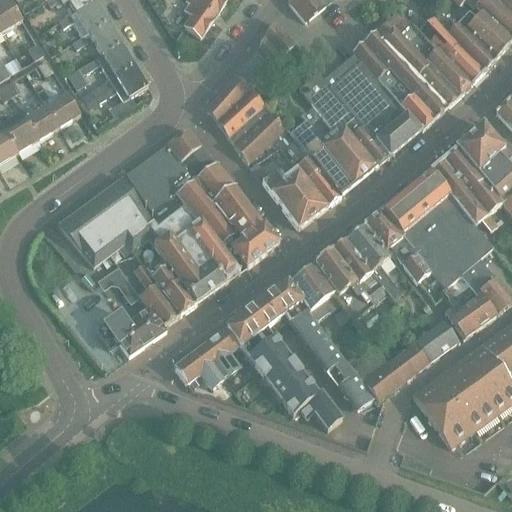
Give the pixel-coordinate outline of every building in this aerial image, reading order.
[(52,0),(46,4),(50,11),(60,5),(62,8),(68,5),(75,17),(94,5),(90,0),(52,0)] [(189,0),(189,1),(215,19),(228,0),(189,0)] [(291,0),(287,6),(304,26),(324,9),(315,0),(291,0)] [(315,0),(324,9),(335,0),(315,0)] [(449,0),(455,5),(453,7),(459,12),(466,4),(471,0),(449,0)] [(511,0),(471,0),(466,4),(473,11),(474,10),(476,9),(511,42),(511,0)] [(200,41),(215,19),(189,1),(187,4),(190,6),(184,14),(191,18),(183,30),(200,41)] [(0,8),(0,36),(1,37),(22,24),(9,3),(0,8)] [(468,17),(458,28),(494,64),(511,45),(511,42),(476,9),(474,11),(481,17),(476,23),(469,16),(473,11),(466,4),(459,12),(468,17)] [(69,20),(59,26),(63,32),(72,27),(81,42),(107,27),(94,5),(75,17),(69,20)] [(443,14),(432,24),(483,76),(494,64),(458,28),(443,14)] [(375,35),(374,36),(375,37),(376,36),(378,38),(376,40),(378,42),(379,41),(394,57),(447,112),(471,89),(418,37),(396,16),(375,35)] [(424,32),(418,37),(471,89),(483,76),(432,24),(424,32)] [(281,60),(270,70),(277,77),(288,67),(281,60),(294,48),(284,35),(273,26),(263,40),(281,60)] [(81,42),(72,48),(76,54),(87,48),(83,41),(88,39),(101,59),(101,60),(120,48),(107,27),(81,42)] [(374,36),(364,45),(365,46),(434,123),(447,112),(394,57),(379,41),(378,42),(376,40),(378,38),(376,36),(375,37),(374,36)] [(263,40),(255,56),(270,70),(281,60),(263,40)] [(363,45),(351,56),(355,60),(422,134),(434,123),(365,46),(364,45),(363,45)] [(27,53),(34,64),(42,59),(36,48),(27,53)] [(101,60),(96,63),(100,69),(109,83),(109,84),(133,70),(120,48),(101,60)] [(249,64),(270,85),(277,77),(270,70),(255,56),(249,64)] [(100,59),(78,72),(82,79),(100,69),(96,63),(101,60),(100,59)] [(306,123),(291,136),(311,161),(342,200),(422,134),(355,60),(325,85),(318,77),(300,93),(331,131),(320,140),(306,123)] [(52,75),(46,64),(38,69),(44,80),(52,75)] [(243,72),(263,92),(270,85),(249,64),(243,72)] [(0,69),(0,82),(1,84),(9,79),(2,68),(0,69)] [(133,70),(109,84),(116,95),(122,106),(110,113),(116,123),(121,120),(136,111),(130,102),(147,92),(133,70)] [(236,80),(251,95),(256,99),(263,92),(243,72),(236,80)] [(236,80),(205,113),(217,128),(251,95),(236,80)] [(82,101),(77,104),(81,109),(85,107),(89,113),(116,95),(109,84),(109,83),(81,100),(82,101)] [(4,90),(10,100),(19,95),(12,85),(4,90)] [(4,90),(0,92),(0,99),(3,105),(10,100),(4,90)] [(251,95),(217,128),(234,150),(271,115),(256,99),(251,95)] [(45,111),(58,133),(80,120),(67,98),(45,111)] [(511,99),(497,116),(511,132),(511,99)] [(25,124),(38,146),(58,133),(45,111),(25,124)] [(271,115),(234,150),(247,167),(286,131),(271,115)] [(20,116),(0,127),(0,128),(18,158),(38,146),(25,124),(20,116)] [(0,168),(18,158),(0,128),(0,168)] [(502,207),(511,220),(511,162),(483,130),(458,152),(502,207)] [(167,151),(181,167),(201,150),(188,134),(167,151)] [(125,179),(156,226),(181,207),(198,227),(200,226),(239,277),(279,247),(215,166),(214,167),(194,184),(181,167),(167,151),(166,149),(125,179)] [(201,150),(181,167),(194,184),(214,167),(201,150)] [(430,175),(475,229),(480,225),(489,236),(497,229),(488,218),(502,207),(458,152),(430,175)] [(311,161),(296,172),(327,212),(342,200),(311,161)] [(280,171),(262,185),(272,199),(274,198),(299,232),(327,212),(296,172),(287,180),(280,171)] [(421,264),(431,275),(444,292),(492,252),(474,230),(475,229),(430,175),(383,214),(403,239),(407,244),(405,246),(404,250),(413,261),(418,257),(422,263),(421,264)] [(92,272),(106,262),(117,254),(122,262),(130,256),(130,257),(148,244),(159,260),(167,271),(196,309),(228,285),(239,277),(200,226),(198,227),(181,207),(156,226),(153,228),(121,182),(57,229),(92,272)] [(364,228),(386,255),(390,252),(416,287),(431,275),(421,264),(422,263),(418,257),(413,261),(404,250),(405,246),(407,244),(403,239),(383,214),(364,228)] [(372,277),(393,303),(401,297),(379,270),(390,261),(386,255),(364,228),(345,243),(372,277)] [(357,289),(373,310),(386,300),(390,305),(393,303),(372,277),(345,243),(332,254),(359,288),(357,289)] [(314,268),(312,270),(334,299),(340,308),(353,325),(355,323),(373,310),(357,289),(359,288),(332,254),(314,268)] [(143,268),(142,269),(179,320),(196,309),(167,271),(159,260),(145,271),(143,268)] [(479,263),(461,278),(479,299),(495,320),(511,307),(511,303),(495,282),(494,282),(479,263)] [(149,312),(148,313),(165,336),(166,336),(163,331),(179,320),(142,269),(132,276),(146,295),(140,299),(149,312)] [(340,308),(312,270),(288,287),(308,314),(316,325),(340,308)] [(86,276),(80,281),(88,290),(94,285),(86,276)] [(288,287),(226,333),(239,350),(240,351),(267,332),(286,318),(292,326),(308,314),(288,287)] [(450,326),(452,325),(465,342),(495,320),(479,299),(457,316),(459,319),(458,320),(450,310),(442,316),(450,326)] [(118,347),(128,361),(165,336),(148,313),(127,327),(120,317),(96,334),(109,353),(118,347)] [(288,330),(310,359),(330,345),(307,315),(288,330)] [(425,322),(426,327),(432,332),(441,326),(433,316),(428,318),(425,322)] [(352,374),(375,403),(378,407),(380,405),(382,406),(385,404),(385,401),(394,394),(396,395),(399,393),(398,390),(428,368),(458,346),(443,326),(413,347),(414,348),(390,366),(388,364),(387,365),(380,356),(382,354),(380,352),(352,373),(352,374)] [(511,327),(503,334),(511,345),(511,327)] [(267,332),(240,351),(248,362),(275,342),(267,332)] [(226,333),(173,372),(185,388),(199,378),(210,393),(240,371),(233,361),(230,357),(239,350),(226,333)] [(481,350),(509,387),(511,384),(511,345),(503,334),(481,350)] [(275,342),(248,362),(259,376),(286,356),(275,342)] [(310,359),(333,389),(352,374),(352,373),(330,345),(310,359)] [(459,367),(496,418),(511,406),(511,391),(509,387),(481,350),(459,367)] [(286,356),(259,376),(270,391),(296,371),(286,356)] [(459,367),(436,384),(455,410),(474,435),(496,418),(459,367)] [(296,371),(270,391),(281,405),(307,385),(296,371)] [(356,418),(375,403),(352,374),(333,389),(356,418)] [(436,384),(412,401),(432,427),(455,410),(436,384)] [(307,385),(281,405),(292,420),(299,415),(318,399),(307,385)] [(314,417),(327,434),(341,423),(321,396),(318,399),(299,415),(306,423),(314,417)] [(455,410),(432,427),(451,453),(474,435),(455,410)] [(402,462),(400,468),(409,471),(411,465),(402,462)] [(411,465),(409,471),(418,474),(420,468),(411,465)] [(420,468),(418,474),(428,478),(431,472),(420,468)]
